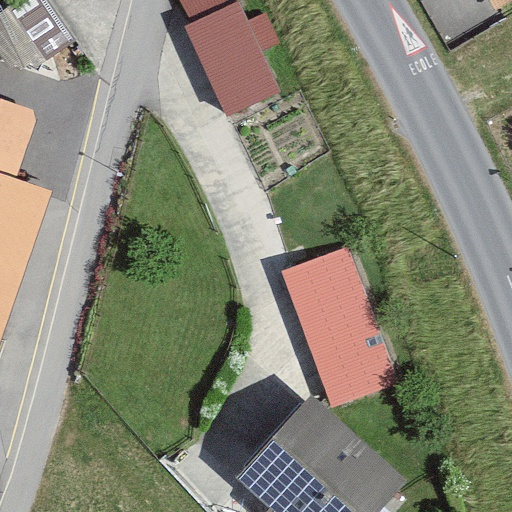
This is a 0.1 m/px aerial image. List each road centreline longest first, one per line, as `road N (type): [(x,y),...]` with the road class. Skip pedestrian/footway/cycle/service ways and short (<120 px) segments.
road 1 (residential): [(149,0),(14,511)]
road 2 (secondary): [(372,0),(438,116),(511,282)]
